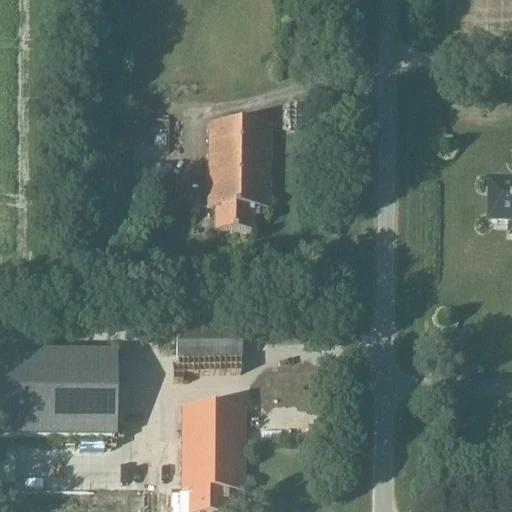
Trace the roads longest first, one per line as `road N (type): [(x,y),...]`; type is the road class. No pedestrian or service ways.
road 1 (unclassified): [(381,511),(387,0)]
road 2 (unknown): [(511,52),(387,46)]
